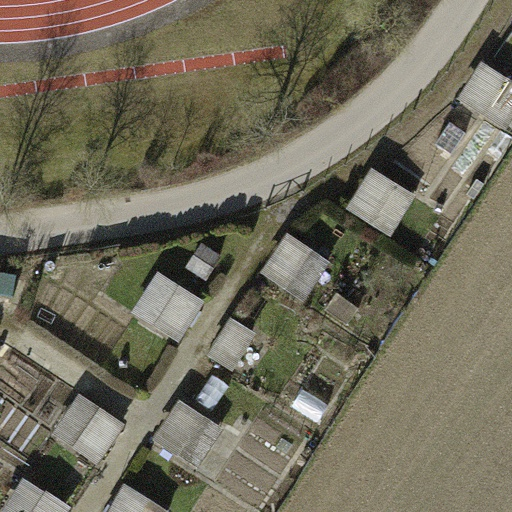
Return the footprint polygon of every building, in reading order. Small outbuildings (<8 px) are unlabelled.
[(356,217),(399,241),(421,201),(379,177),(356,217)] [(297,241),(271,278),(312,307),(339,270),(297,241)] [(162,277),(137,317),(188,348),(213,308),(162,277)] [(114,470),(134,424),(81,401),(61,447),(114,470)] [(165,447),(204,473),(229,436),(189,410),(165,447)] [(75,511),(30,482),(9,511),(75,511)] [(170,511),(132,490),(120,511),(170,511)]
